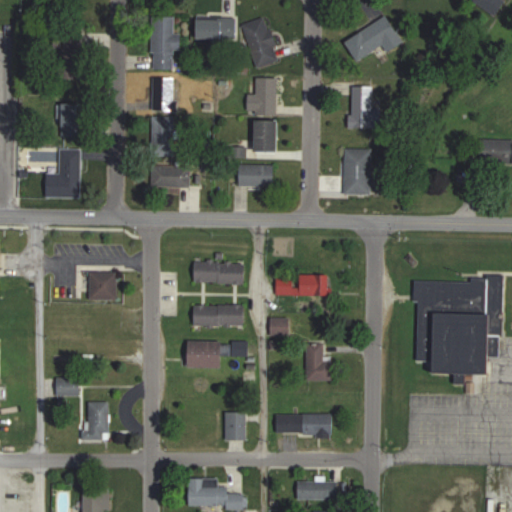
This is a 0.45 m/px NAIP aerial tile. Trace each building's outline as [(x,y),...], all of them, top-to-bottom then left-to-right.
[(507,0),(475,0),(475,1),(499,15),(507,0)] [(154,15),(154,69),(176,69),(176,49),(183,49),(183,33),(175,33),(176,15),(154,15)] [(404,40),(389,15),(347,40),(362,66),(404,40)] [(258,65),(282,57),(268,17),(244,24),(258,65)] [(198,39),(238,39),(238,18),(198,18),(198,39)] [(155,107),(177,107),(177,76),(155,76),(155,107)] [(280,114),(279,77),(257,77),(257,93),(249,93),(249,114),(280,114)] [(352,129),(379,129),(379,85),(352,85),(352,129)] [(86,103),(61,103),(61,137),(86,137),(86,103)] [(176,155),(176,115),(154,115),(154,155),(176,155)] [(258,151),(282,151),(282,120),(258,120),(258,151)] [(511,139),(485,140),(485,163),(511,162),(511,139)] [(49,171),(49,196),(84,196),(84,147),(61,147),(61,171),(49,171)] [(374,194),(374,147),(347,147),(347,194),(374,194)] [(192,186),(192,164),(154,164),(154,186),(192,186)] [(277,164),(240,164),(240,186),(277,186),(277,164)] [(196,282),(248,282),(248,260),(196,260),(196,282)] [(121,298),(121,270),(93,270),(93,298),(121,298)] [(334,295),(334,275),(279,275),(279,295),(334,295)] [(420,362),(437,362),(437,373),(493,374),(494,334),(504,334),(505,276),(474,275),(473,281),(417,280),(417,303),(421,303),(420,362)] [(247,325),(247,304),(197,304),(197,325),(247,325)] [(295,318),(273,318),(273,340),(295,340),(295,318)] [(191,367),(226,367),(226,341),(191,341),(191,367)] [(309,380),(335,380),(335,363),(325,363),(325,342),(309,342),(309,380)] [(83,377),(59,376),(59,395),(83,395),(83,377)] [(112,401),(89,401),(89,438),(112,438),(112,401)] [(228,440),(249,440),(249,411),(228,411),(228,440)] [(329,426),(325,414),(306,420),(310,432),(329,426)] [(248,506),(248,492),(230,491),(231,478),(192,477),(191,505),(248,506)] [(300,499),(342,499),(342,480),(300,480),(300,499)] [(85,511),(106,511),(107,509),(113,509),(113,487),(85,488),(85,511)]
